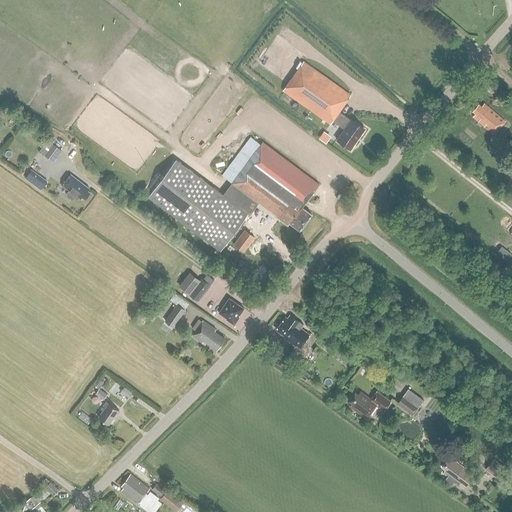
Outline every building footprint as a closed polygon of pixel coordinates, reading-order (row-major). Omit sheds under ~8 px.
[(287,84),(283,90),(331,124),(333,122),(339,112),(345,104),(351,96),(303,62),(287,84)] [(498,96),(494,101),(502,108),(506,103),(498,96)] [(504,123),(483,105),(481,108),(477,106),(471,113),(474,116),(472,118),(492,136),(504,123)] [(339,112),(333,122),(345,130),(337,141),(350,151),(357,141),(356,140),(364,128),(352,120),(351,121),(339,112)] [(320,138),(327,142),(332,135),(324,130),(320,138)] [(58,154),(61,151),(48,140),(47,140),(44,144),(38,151),(39,152),(42,154),(52,162),(53,162),(58,154)] [(31,169),(25,178),(31,183),(38,174),(31,169)] [(63,187),(68,191),(67,193),(67,196),(71,200),(74,199),(76,197),(80,200),(81,198),(84,201),(90,194),(87,192),(89,189),(71,176),(63,187)] [(304,205),(283,190),(266,213),(275,220),(276,217),(288,226),(290,224),(299,231),(311,215),(302,207),(304,205)] [(244,252),(255,238),(245,230),(233,245),(244,252)] [(511,254),(501,246),(497,252),(501,256),(500,258),(503,261),(505,259),(507,260),(511,254)] [(242,260),(236,268),(249,277),(254,270),(242,260)] [(203,279),(211,285),(215,280),(208,273),(203,279)] [(211,286),(201,278),(188,294),(198,302),(211,286)] [(233,326),(239,318),(238,317),(244,309),(228,299),(218,313),(226,319),(226,320),(233,326)] [(176,305),(164,321),(173,328),(185,311),(176,305)] [(283,339),(294,346),(291,350),(303,358),(308,351),(307,342),(306,341),(309,337),(297,328),(298,326),(293,322),(292,324),(284,319),(276,330),(285,337),(283,339)] [(203,321),(202,323),(198,320),(192,328),(196,331),(192,336),(201,344),(203,341),(215,351),(224,339),(214,332),(215,330),(203,321)] [(328,343),(321,337),(317,342),(325,347),(328,343)] [(335,354),(339,349),(332,344),(329,349),(335,354)] [(95,395),(103,400),(108,394),(99,388),(95,395)] [(128,399),(132,394),(124,388),(120,393),(128,399)] [(357,395),(354,393),(348,401),(351,404),(349,407),(366,419),(376,406),(384,411),(390,402),(376,392),(370,400),(360,392),(357,395)] [(402,396),(396,404),(412,416),(418,408),(402,396)] [(98,418),(108,426),(119,412),(106,403),(103,407),(105,408),(98,418)] [(474,475),(453,459),(451,462),(447,460),(441,468),(445,470),(443,473),(447,477),(444,480),(444,483),(449,486),(451,485),(454,482),(464,489),(474,475)] [(506,470),(492,459),(491,461),(485,469),(498,479),(505,471),(506,470)] [(121,492),(137,505),(148,491),(130,476),(121,487),(123,489),(121,492)] [(59,491),(50,483),(46,479),(41,484),(54,496),(59,491)] [(155,483),(149,490),(160,499),(165,492),(155,483)] [(44,511),(40,507),(43,505),(40,502),(49,494),(42,485),(33,493),(34,495),(19,508),(20,510),(23,508),(25,510),(27,508),(30,511),(13,511),(11,511),(44,511)] [(161,498),(159,500),(174,511),(175,511),(184,502),(168,489),(165,492),(161,498)] [(160,504),(154,499),(148,507),(153,511),(160,504)]
